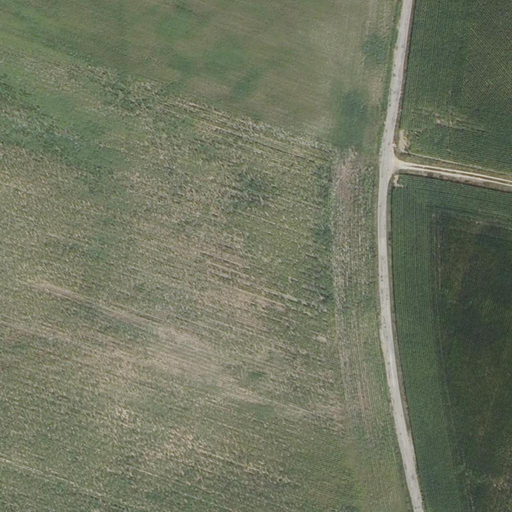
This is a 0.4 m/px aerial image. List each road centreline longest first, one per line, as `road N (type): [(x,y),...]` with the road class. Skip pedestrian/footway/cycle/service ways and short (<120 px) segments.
road 1 (unclassified): [(422,511),(386,315),(382,244),(408,0)]
road 2 (track): [(511,183),(385,162)]
